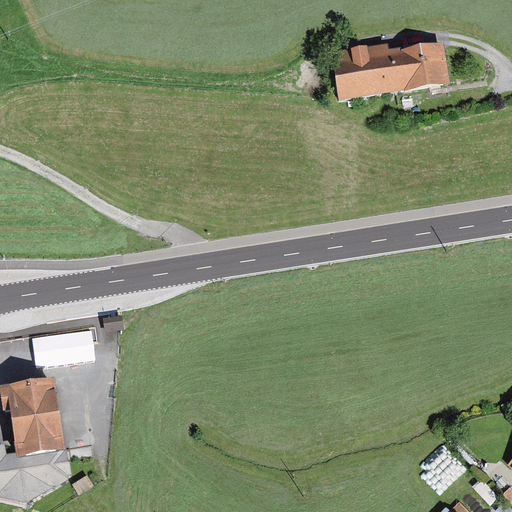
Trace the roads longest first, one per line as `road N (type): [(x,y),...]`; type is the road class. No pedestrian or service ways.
road 1 (secondary): [(0,301),(511,220)]
road 2 (track): [(194,269),(189,245),(165,229),(130,222),(32,159),(0,148)]
